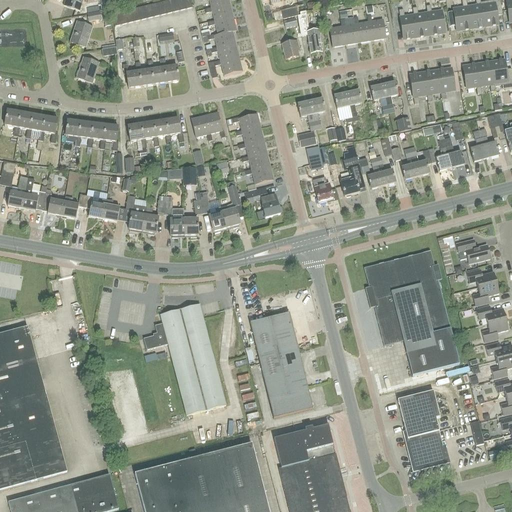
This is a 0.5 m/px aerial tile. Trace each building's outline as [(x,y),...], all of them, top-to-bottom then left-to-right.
[(65,0),(63,7),(79,12),(83,0),(65,0)] [(170,2),(173,13),(179,12),(176,0),(170,2)] [(176,0),(179,12),(185,10),(182,0),(176,0)] [(182,0),(185,10),(192,9),(189,0),(182,0)] [(206,0),(208,0),(211,9),(211,10),(229,6),(227,0),(201,0),(202,1),(206,0)] [(479,0),(474,0),(475,6),(466,8),(470,30),(483,28),(480,4),(479,0)] [(465,1),(460,2),(462,9),(452,10),(453,13),(455,27),(456,32),(470,30),(466,8),(465,1)] [(502,16),(499,1),(480,4),(483,28),(497,26),(496,17),(502,16)] [(163,3),(166,15),(173,13),(170,2),(163,3)] [(157,5),(160,17),(166,15),(163,3),(157,5)] [(150,7),(153,18),(160,17),(157,5),(150,7)] [(211,13),(214,22),(214,23),(232,19),(229,6),(211,10),(211,9),(204,10),(205,14),(211,13)] [(144,8),(147,20),(153,18),(150,7),(144,8)] [(431,7),(426,8),(427,14),(431,36),(444,34),(441,12),(432,13),(431,7)] [(137,10),(140,21),(147,20),(144,8),(137,10)] [(280,20),(297,17),(299,16),(299,13),(305,12),(305,9),(296,10),(296,9),(279,12),(280,20)] [(417,9),(412,10),(413,16),(417,39),(431,36),(427,14),(418,15),(417,9)] [(131,11),(134,23),(140,21),(137,10),(131,11)] [(341,11),(342,19),(359,18),(358,10),(341,11)] [(124,13),(127,25),(134,23),(131,11),(124,13)] [(403,11),(398,12),(403,41),(417,39),(413,16),(404,18),(403,11)] [(86,15),(88,23),(101,20),(101,19),(103,19),(104,27),(111,26),(109,14),(103,15),(103,13),(100,14),(99,13),(86,15)] [(118,15),(121,26),(127,25),(124,13),(118,15)] [(318,28),(308,30),(305,13),(299,14),(300,17),(297,17),(300,37),(308,36),(311,55),(321,54),(320,45),(322,44),(321,39),(320,39),(318,28)] [(121,26),(118,15),(111,16),(114,28),(121,26)] [(366,17),(367,23),(369,23),(372,42),(385,40),(382,21),(371,23),(370,16),(366,17)] [(358,44),(372,42),(369,23),(367,23),(358,25),(357,18),(353,19),(354,26),(355,25),(358,44)] [(214,23),(214,22),(207,23),(208,27),(214,26),(217,36),(217,37),(232,33),(236,32),(232,19),(214,23)] [(285,30),(297,27),(295,19),(283,22),(285,30)] [(345,46),(358,44),(355,25),(354,26),(345,27),(344,21),(339,21),(340,28),(342,28),(345,46)] [(86,49),(92,29),(76,23),(69,43),(86,49)] [(332,48),(345,46),(342,28),(340,28),(332,29),(331,23),(327,23),(328,30),(329,30),(332,48)] [(217,51),(235,46),(232,33),(217,37),(217,36),(214,37),(213,36),(206,37),(207,41),(214,40),(216,49),(217,51)] [(172,34),(158,37),(160,46),(174,43),(172,34)] [(148,52),(155,51),(153,37),(146,38),(148,52)] [(123,50),(122,40),(115,41),(117,51),(123,50)] [(286,61),(299,58),(297,52),(299,52),(296,41),(281,45),(286,61)] [(238,59),(235,46),(217,51),(216,49),(209,51),(210,55),(217,53),(219,62),(220,64),(238,59)] [(115,49),(101,51),(102,57),(116,55),(115,49)] [(92,85),(99,65),(82,59),(75,79),(92,85)] [(241,72),(238,59),(220,64),(219,62),(213,63),(214,67),(220,66),(223,77),(241,72)] [(159,61),(160,70),(163,69),(166,85),(178,83),(176,67),(165,69),(164,60),(159,61)] [(505,70),(503,61),(489,63),(493,87),(511,84),(511,79),(510,69),(505,70)] [(153,86),(166,85),(163,69),(160,70),(153,71),(151,62),(147,63),(148,71),(151,71),(153,86)] [(488,86),(489,93),(494,92),(493,87),(489,63),(476,66),(479,88),(488,86)] [(140,88),(153,86),(151,71),(148,71),(140,73),(139,64),(135,65),(136,73),(138,73),(140,88)] [(127,90),(140,88),(138,73),(136,73),(128,74),(127,66),(122,66),(123,76),(125,75),(127,90)] [(475,89),(476,95),(480,94),(479,88),(476,66),(462,68),(466,90),(475,89)] [(454,92),(451,70),(437,72),(440,95),(441,101),(446,100),(445,94),(454,92)] [(431,96),(440,95),(437,72),(423,74),(427,97),(428,103),(432,103),(431,96)] [(417,98),(427,97),(423,74),(409,76),(414,106),(418,105),(417,98)] [(394,83),(382,86),(389,115),(394,114),(390,98),(397,96),(394,83)] [(389,115),(382,86),(370,89),(373,102),(379,101),(382,116),(389,115)] [(358,91),(346,94),(352,123),(357,122),(354,106),(361,105),(358,91)] [(346,94),(333,97),(336,110),(337,110),(339,122),(346,120),(347,124),(352,123),(346,94)] [(309,103),(316,131),(321,130),(318,114),(324,113),(321,100),(309,103)] [(310,132),(316,131),(309,103),(297,105),(300,118),(307,117),(310,132)] [(16,129),(19,114),(6,112),(4,127),(14,129),(13,138),(17,139),(19,130),(16,129)] [(29,132),(32,116),(19,114),(16,129),(19,130),(27,131),(25,140),(30,141),(31,132),(29,132)] [(217,114),(204,118),(208,136),(210,135),(219,133),(221,140),(225,139),(223,132),(221,132),(217,114)] [(499,115),(493,117),(496,128),(502,127),(499,115)] [(41,134),(44,119),(32,116),(29,132),(31,132),(39,133),(38,142),(42,143),(44,134),(41,134)] [(239,123),(241,132),(241,134),(260,129),(256,116),(238,120),(238,119),(231,121),(232,125),(239,123)] [(490,130),(496,128),(493,117),(487,118),(490,130)] [(211,142),(210,135),(208,136),(204,118),(190,121),(195,139),(206,136),(208,143),(211,142)] [(41,134),(44,134),(52,136),(50,144),(55,145),(56,136),(54,135),(57,121),(44,119),(41,134)] [(398,134),(411,131),(408,119),(395,122),(398,134)] [(177,120),(165,122),(167,137),(170,137),(177,136),(178,144),(183,144),(182,134),(180,135),(177,120)] [(379,121),(372,123),(375,134),(382,132),(379,121)] [(77,139),(79,124),(66,122),(65,138),(75,139),(74,148),(79,148),(80,140),(77,139)] [(165,122),(152,124),(155,139),(157,139),(165,138),(166,146),(171,146),(170,137),(167,137),(165,122)] [(90,141),(92,125),(79,124),(77,139),(80,140),(88,140),(87,149),(91,150),(92,141),(90,141)] [(152,124),(139,126),(142,141),(145,141),(153,140),(154,148),(159,148),(157,139),(155,139),(152,124)] [(451,126),(456,142),(462,140),(458,124),(451,126)] [(103,142),(105,127),(92,125),(90,141),(92,141),(100,142),(99,151),(104,151),(105,142),(103,142)] [(129,143),(137,142),(140,157),(146,156),(145,150),(146,150),(145,141),(142,141),(139,126),(127,128),(129,143)] [(103,142),(105,142),(113,143),(112,152),(116,153),(118,143),(116,143),(117,128),(105,127),(103,142)] [(242,136),(244,145),(244,147),(263,142),(260,129),(241,134),(241,132),(234,134),(235,138),(242,136)] [(330,142),(337,141),(334,129),(327,130),(330,142)] [(478,132),(486,160),(498,157),(495,144),(488,146),(484,131),(478,132)] [(473,164),(486,160),(478,132),(472,134),(476,149),(469,151),(473,164)] [(314,133),(297,137),(300,149),(316,145),(314,133)] [(390,151),(388,143),(387,140),(380,142),(384,158),(392,156),(390,151)] [(444,141),(451,170),(464,166),(460,153),(453,155),(449,140),(444,141)] [(439,173),(451,170),(444,141),(437,143),(441,159),(435,160),(432,150),(427,152),(431,165),(436,163),(439,173)] [(245,149),(247,158),(248,160),(266,155),(263,142),(244,147),(244,145),(238,147),(239,151),(245,149)] [(319,153),(318,149),(318,148),(306,150),(307,156),(319,153)] [(328,164),(324,148),(318,149),(319,153),(320,158),(322,164),(322,166),(328,164)] [(390,151),(392,156),(393,162),(401,160),(398,149),(390,151)] [(409,150),(417,179),(429,176),(426,166),(431,165),(427,152),(421,153),(424,163),(418,165),(413,149),(409,150)] [(405,182),(417,179),(409,150),(403,152),(407,168),(401,169),(405,182)] [(195,167),(203,165),(200,152),(192,154),(195,167)] [(319,153),(307,156),(309,161),(320,158),(319,153)] [(371,191),(383,188),(375,159),(373,153),(367,155),(373,177),(367,179),(371,191)] [(248,162),(251,171),(251,173),(269,168),(266,155),(248,160),(247,158),(241,160),(242,164),(248,162)] [(320,158),(309,161),(310,167),(322,164),(320,158)] [(375,159),(383,188),(395,185),(392,172),(384,174),(380,158),(375,159)] [(125,173),(134,173),(133,159),(124,160),(125,173)] [(357,159),(346,162),(347,169),(358,166),(357,161),(357,159)] [(358,166),(361,176),(368,174),(364,159),(357,161),(358,166)] [(227,162),(217,164),(219,174),(229,172),(227,162)] [(0,186),(5,187),(9,164),(3,163),(0,178),(0,186)] [(15,165),(9,164),(5,187),(11,189),(15,165)] [(322,166),(322,164),(310,167),(311,172),(323,169),(322,166)] [(359,194),(358,190),(365,189),(361,176),(358,166),(347,169),(350,179),(339,182),(344,198),(345,198),(346,199),(350,198),(350,197),(359,194)] [(273,182),(269,168),(251,173),(251,171),(244,173),(245,177),(252,175),(254,186),(273,182)] [(182,187),(196,187),(196,169),(182,170),(182,187)] [(20,178),(18,190),(11,188),(10,193),(7,208),(21,210),(27,180),(20,178)] [(325,179),(312,182),(318,205),(333,201),(330,190),(329,190),(328,186),(326,186),(325,179)] [(41,212),(46,188),(42,187),(40,194),(39,194),(38,199),(31,197),(34,181),(27,180),(21,210),(35,213),(35,211),(41,212)] [(122,192),(128,193),(130,182),(124,181),(122,192)] [(47,215),(61,218),(65,198),(64,204),(50,201),(51,196),(50,196),(50,192),(46,191),(46,188),(41,212),(47,213),(47,215)] [(237,192),(229,194),(233,209),(240,207),(237,192)] [(266,193),(252,196),(254,203),(262,200),(264,206),(261,207),(265,219),(280,216),(279,214),(281,213),(280,208),(278,209),(276,203),(273,204),(272,198),(267,199),(266,193)] [(77,208),(84,209),(86,195),(86,197),(80,196),(78,206),(71,205),(72,200),(65,198),(61,218),(75,221),(77,208)] [(86,195),(84,209),(89,210),(88,218),(102,221),(106,201),(99,200),(98,205),(91,204),(92,199),(91,199),(92,196),(86,195)] [(142,234),(146,209),(133,207),(135,199),(127,198),(125,211),(132,213),(132,215),(131,215),(128,231),(142,234)] [(119,209),(111,208),(112,203),(106,201),(102,221),(116,224),(119,209)] [(200,202),(202,216),(209,214),(207,201),(200,202)] [(157,216),(164,217),(165,203),(157,202),(157,216)] [(202,216),(200,202),(193,203),(195,217),(202,216)] [(165,203),(164,217),(171,217),(171,222),(169,222),(170,238),(184,238),(183,221),(183,210),(171,211),(172,203),(165,203)] [(220,209),(226,230),(239,227),(235,210),(227,212),(226,207),(220,209)] [(152,210),(146,209),(142,234),(155,236),(158,219),(151,218),(152,210)] [(213,234),(226,230),(220,209),(214,211),(215,214),(209,216),(209,217),(208,217),(213,234)] [(197,221),(183,221),(184,238),(197,238),(197,221)] [(469,266),(490,260),(486,247),(474,249),(473,244),(472,241),(456,245),(456,248),(460,261),(467,260),(469,266)] [(384,347),(403,342),(399,329),(405,327),(407,333),(419,330),(421,337),(450,330),(430,252),(364,269),(384,347)] [(477,289),(496,284),(493,274),(481,277),(480,271),(466,274),(469,285),(476,283),(477,289)] [(498,295),(496,284),(477,289),(479,295),(472,297),(475,307),(488,304),(487,298),(498,295)] [(157,337),(143,340),(146,352),(168,346),(187,418),(225,407),(201,317),(199,307),(179,312),(160,317),(162,325),(154,327),(157,337)] [(487,326),(505,321),(502,310),(491,313),(489,307),(476,311),(478,321),(485,319),(487,326)] [(279,361),(299,356),(289,314),(249,324),(257,357),(277,352),(279,361)] [(508,331),(505,321),(487,326),(488,332),(481,334),(484,344),(498,340),(496,334),(508,331)] [(459,365),(450,330),(421,337),(419,330),(407,333),(405,327),(399,329),(403,342),(412,377),(459,365)] [(0,491),(4,490),(66,473),(27,329),(0,335),(0,491)] [(496,362),(511,357),(511,347),(500,350),(498,344),(485,347),(488,357),(494,356),(496,362)] [(268,399),(287,394),(279,361),(277,352),(257,357),(268,399)] [(307,389),(299,356),(279,361),(287,394),(307,389)] [(511,369),(511,357),(496,362),(497,368),(491,370),(493,380),(507,377),(505,371),(511,369)] [(505,398),(511,396),(511,385),(509,386),(508,380),(494,384),(497,394),(504,392),(505,398)] [(287,394),(268,399),(273,420),(312,410),(307,389),(287,394)] [(415,470),(446,462),(435,420),(439,419),(433,392),(397,401),(415,470)] [(511,396),(505,398),(507,405),(500,406),(503,417),(511,414),(511,396)] [(510,436),(511,435),(511,417),(500,421),(502,431),(509,430),(510,436)] [(305,433),(274,441),(281,470),(279,470),(289,511),(349,511),(335,456),(328,427),(313,431),(312,428),(304,430),(305,433)] [(268,511),(251,445),(134,476),(143,511),(268,511)] [(9,511),(112,511),(118,511),(109,476),(8,504),(9,511)]
